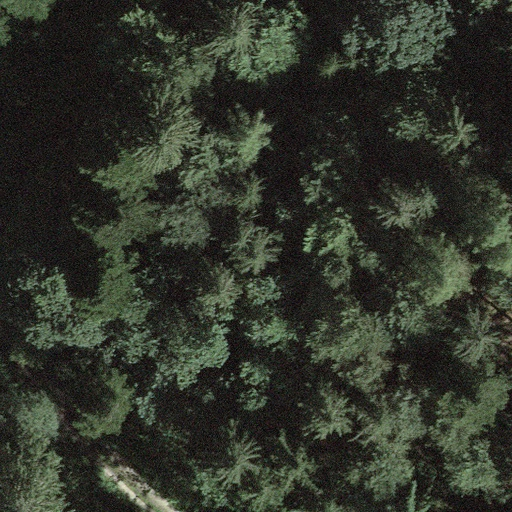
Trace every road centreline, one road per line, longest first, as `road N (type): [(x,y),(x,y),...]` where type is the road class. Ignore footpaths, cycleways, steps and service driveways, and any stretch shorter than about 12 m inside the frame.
road 1 (track): [(0,332),(116,495),(140,511)]
road 2 (track): [(138,0),(0,163)]
